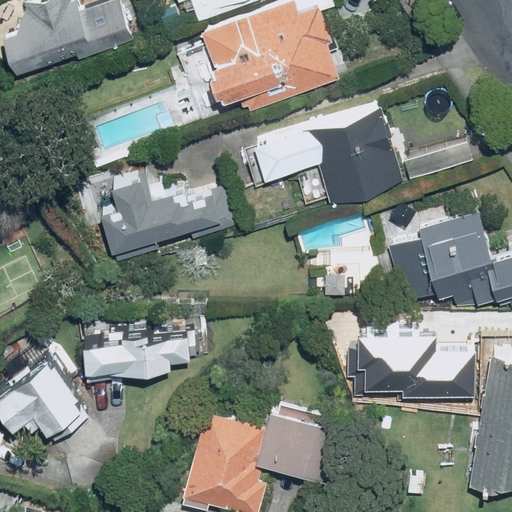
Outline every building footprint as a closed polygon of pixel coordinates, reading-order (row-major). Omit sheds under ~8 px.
[(80,0),(0,0),(0,16),(19,73),(134,34),(121,0),(101,0),(83,6),(80,0)] [(210,40),(181,51),(189,70),(174,76),(194,128),(343,71),(334,46),(343,43),(328,4),(329,3),(330,1),(330,0),(268,0),(204,25),(210,40)] [(202,14),(244,0),(183,0),(186,6),(198,2),(202,14)] [(254,136),(266,176),(320,160),(332,199),(410,176),(387,97),(254,136)] [(189,177),(152,187),(150,179),(105,191),(109,206),(104,207),(117,254),(244,220),(232,177),(192,188),(189,177)] [(511,247),(498,252),(482,203),(421,222),(423,229),(393,239),(410,294),(440,284),(442,290),(459,285),(463,300),(499,289),(501,294),(511,290),(511,247)] [(0,241),(12,236),(0,209),(0,241)] [(114,333),(89,336),(93,372),(174,363),(173,354),(197,351),(194,324),(167,327),(166,313),(112,319),(114,333)] [(355,373),(355,396),(399,396),(399,400),(474,400),(474,347),(438,347),(438,337),(350,337),(350,373),(355,373)] [(0,385),(0,392),(16,416),(37,402),(54,427),(89,403),(52,349),(34,362),(23,346),(9,356),(20,371),(0,385)] [(511,478),(511,351),(511,353),(492,350),(473,472),(511,478)] [(267,418),(209,401),(182,495),(208,502),(210,494),(260,508),(269,476),(262,474),(266,460),(271,462),(274,455),(343,475),(357,424),(331,417),(334,409),(284,395),(283,401),(272,398),(267,418)] [(0,445),(11,422),(0,416),(0,445)] [(79,511),(28,494),(20,511),(79,511)]
